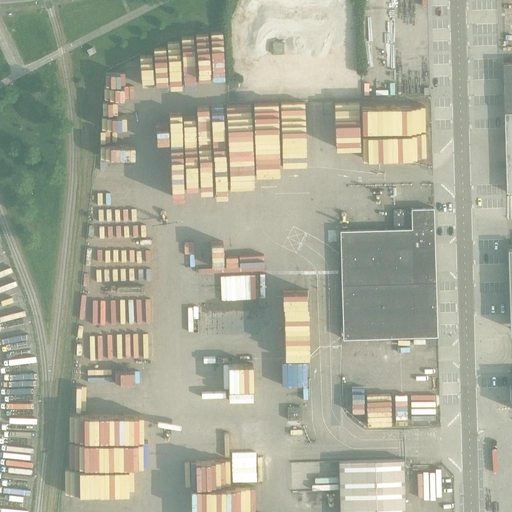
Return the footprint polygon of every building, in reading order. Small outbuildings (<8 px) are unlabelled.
[(328,15),(282,16),(262,6),(251,28),(251,53),(328,52),(328,15)] [(87,50),(90,56),(96,52),(93,47),(87,50)] [(511,62),(503,63),(504,112),(511,111),(511,62)] [(331,97),(361,97),(361,76),(331,76),(331,97)] [(437,336),(435,246),(434,208),(393,209),(394,229),(341,231),(343,339),(437,336)] [(302,407),(288,408),(288,420),(302,420),(302,407)] [(230,432),(191,433),(191,457),(230,457),(230,432)] [(405,511),(404,459),(339,461),(340,511),(405,511)] [(230,460),(206,460),(206,483),(230,483),(230,460)] [(191,489),(191,511),(198,511),(242,510),(242,504),(234,504),(233,497),(242,496),(241,486),(191,489)]
